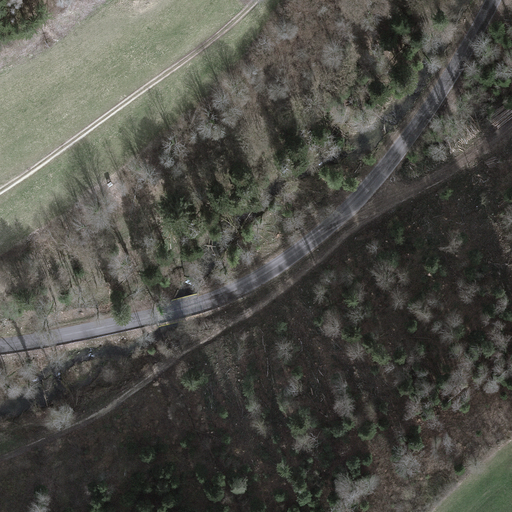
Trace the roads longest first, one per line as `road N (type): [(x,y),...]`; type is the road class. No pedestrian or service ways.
road 1 (secondary): [(492,0),(424,112),(347,206),(300,247),(243,281),(147,316),(0,346)]
road 2 (track): [(377,202),(253,305),(56,430)]
road 3 (track): [(254,0),(0,192)]
road 4 (track): [(511,116),(478,147),(377,202),(362,189)]
